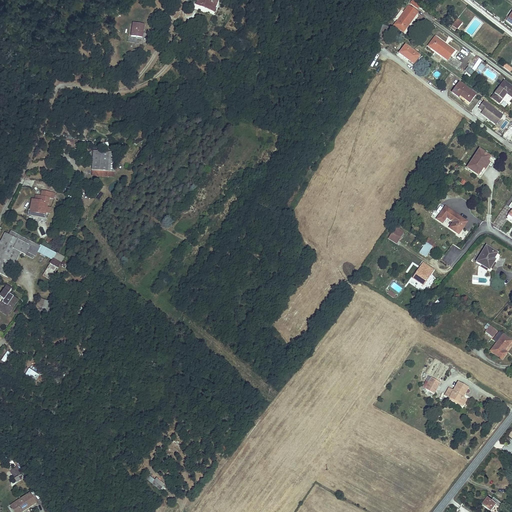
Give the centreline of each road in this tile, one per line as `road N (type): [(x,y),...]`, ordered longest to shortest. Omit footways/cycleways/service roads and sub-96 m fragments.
road 1 (residential): [(58,86),(0,214)]
road 2 (tertiary): [(511,415),(437,511)]
